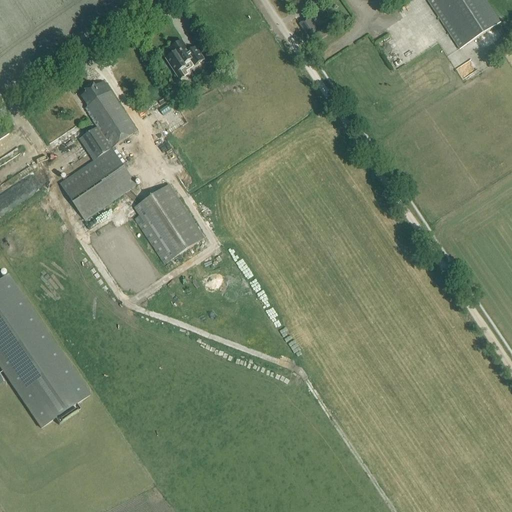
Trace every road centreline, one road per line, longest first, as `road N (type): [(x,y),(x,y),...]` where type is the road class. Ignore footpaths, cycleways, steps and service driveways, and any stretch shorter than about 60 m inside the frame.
road 1 (track): [(511,373),(296,49)]
road 2 (tertiary): [(0,114),(171,0)]
